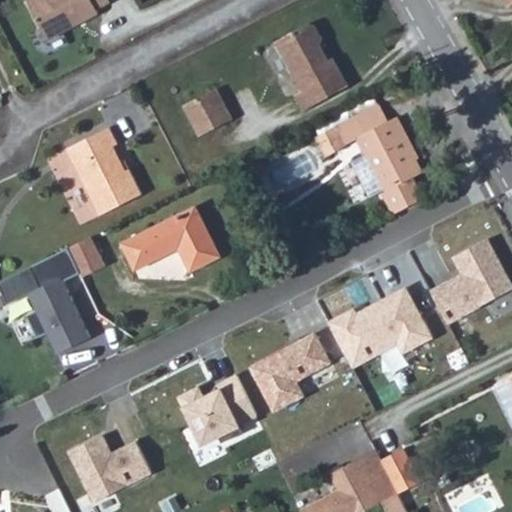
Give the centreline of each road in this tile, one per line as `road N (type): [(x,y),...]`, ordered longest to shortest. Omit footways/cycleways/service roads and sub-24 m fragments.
road 1 (residential): [(508,169),(430,217),(0,430)]
road 2 (residential): [(0,160),(13,154),(30,116),(259,0)]
road 3 (residential): [(508,169),(418,0)]
